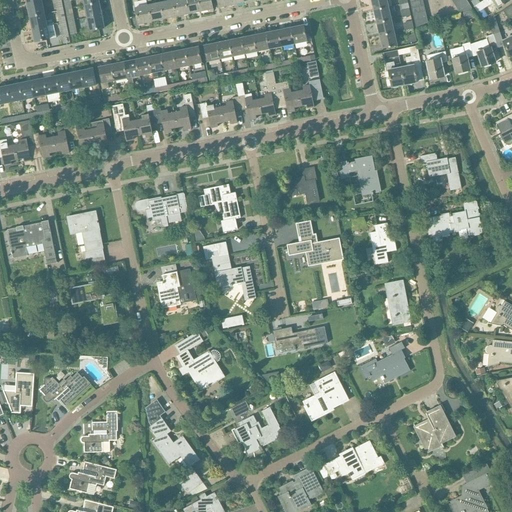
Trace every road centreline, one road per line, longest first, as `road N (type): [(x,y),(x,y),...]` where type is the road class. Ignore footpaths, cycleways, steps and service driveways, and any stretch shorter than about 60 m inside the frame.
road 1 (residential): [(380,413),(437,380),(383,111)]
road 2 (residential): [(336,0),(125,42)]
road 3 (residential): [(154,358),(112,169)]
road 4 (residential): [(125,42),(19,64),(5,0)]
road 5 (residential): [(283,311),(248,141)]
road 6 (residential): [(247,480),(231,474),(154,358)]
road 7 (residential): [(247,480),(380,413)]
road 8 (residential): [(154,358),(42,447)]
road 9 (unclassified): [(112,169),(248,141)]
road 10 (unclassified): [(248,141),(383,111)]
